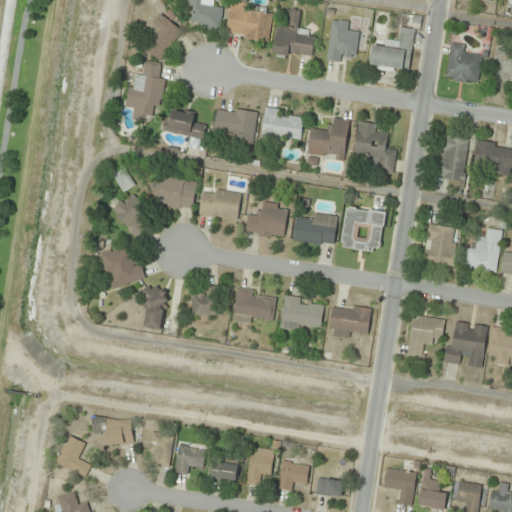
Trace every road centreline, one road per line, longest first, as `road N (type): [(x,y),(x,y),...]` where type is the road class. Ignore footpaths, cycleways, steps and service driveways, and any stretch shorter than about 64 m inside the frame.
road 1 (tertiary): [(359,511),(437,0)]
road 2 (residential): [(422,105),(212,73)]
road 3 (residential): [(394,285),(185,251)]
road 4 (residential): [(256,511),(130,493)]
